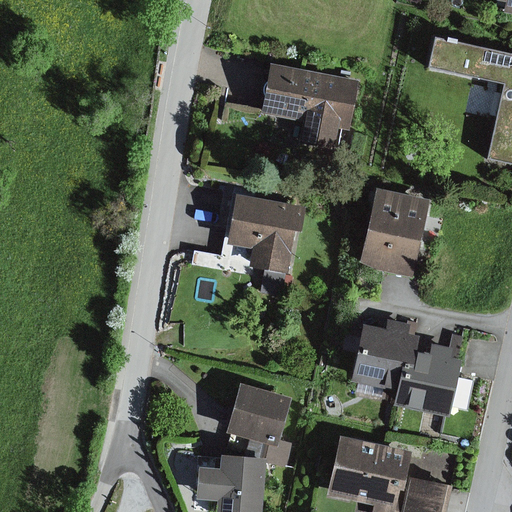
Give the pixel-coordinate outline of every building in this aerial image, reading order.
[(511,54),(431,34),(423,66),(508,87),(491,157),(511,162),(511,54)] [(361,73),(269,61),(262,112),(298,117),(295,140),(338,146),(341,129),(353,131),(361,73)] [(421,198),(370,190),(358,267),(409,275),(421,198)] [(300,206),(232,196),(224,250),(251,254),(249,268),(290,274),(300,206)] [(386,326),(362,321),(350,378),(395,387),(399,368),(410,370),(415,349),(418,333),(409,331),(411,321),(388,316),(386,326)] [(430,352),(415,349),(410,370),(399,368),(395,387),(393,402),(451,414),(467,334),(456,332),(454,343),(432,339),(430,352)] [(286,404),(235,394),(225,447),(264,454),(276,456),(286,404)] [(406,447),(334,435),(322,500),(390,511),(441,511),(447,481),(401,473),(406,447)] [(216,498),(214,511),(258,511),(264,454),(225,447),(219,469),(192,467),(189,496),(216,498)]
